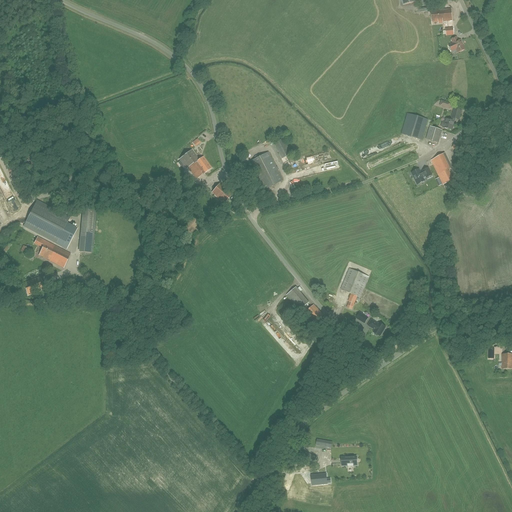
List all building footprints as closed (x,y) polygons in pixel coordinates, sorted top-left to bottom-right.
[(432,22),(438,22),(438,23),(443,23),(443,21),(452,20),(451,8),(431,10),(432,22)] [(452,52),(456,50),(458,53),(465,50),(460,40),(458,41),(457,37),(451,40),(453,43),(449,45),(452,52)] [(440,106),(451,109),(452,104),(441,100),(440,106)] [(460,121),(459,120),(462,111),(454,109),(451,121),(445,119),(444,124),(440,123),(438,127),(443,128),(452,130),(454,124),(456,124),(458,124),(459,122),(460,121)] [(426,126),(428,120),(407,114),(401,134),(422,140),(426,126)] [(438,143),(442,130),(430,127),(426,140),(438,143)] [(281,159),(290,154),(283,139),(274,144),(281,159)] [(456,142),(452,148),(458,154),(462,147),(456,142)] [(196,180),(212,168),(203,157),(199,160),(192,150),(179,160),(186,169),(188,168),(196,180)] [(264,190),(282,181),(268,152),(250,162),(264,190)] [(304,162),(313,160),(312,159),(314,158),(314,157),(324,155),(323,153),(312,155),(308,156),(309,157),(303,158),(304,162)] [(428,158),(440,183),(451,178),(446,168),(448,168),(441,153),(428,158)] [(417,185),(425,181),(423,178),(426,177),(426,178),(432,175),(428,168),(423,171),(420,173),(419,170),(412,173),(417,185)] [(5,174),(0,176),(0,191),(10,211),(22,205),(5,174)] [(224,204),(232,194),(220,183),(212,193),(224,204)] [(37,201),(24,226),(66,248),(76,229),(66,224),(69,218),(37,201)] [(91,253),(94,230),(82,229),(80,252),(91,253)] [(63,268),(71,254),(37,237),(34,244),(43,248),(39,255),(63,268)] [(349,269),(340,290),(351,294),(348,302),(349,302),(347,306),(352,308),(357,297),(360,298),(369,277),(349,269)] [(28,296),(44,289),(39,277),(23,284),(28,296)] [(299,311),(309,303),(296,287),(286,294),(299,311)] [(316,324),(324,316),(313,305),(305,313),(316,324)] [(356,318),(364,324),(368,318),(360,312),(356,318)] [(288,331),(274,314),(270,318),(284,334),(288,331)] [(264,319),(260,323),(265,329),(269,325),(264,319)] [(371,321),(367,326),(374,330),(373,333),(374,334),(374,335),(377,336),(378,336),(379,337),(385,328),(378,324),(378,325),(371,321)] [(309,334),(314,328),(309,323),(304,329),(309,334)] [(276,340),(290,358),(294,355),(281,337),(276,340)] [(511,369),(511,354),(502,354),(502,369),(511,369)] [(322,437),(326,427),(318,424),(315,434),(322,437)] [(317,440),(316,445),(331,448),(332,442),(317,440)] [(312,468),(316,456),(300,451),(297,462),(312,468)] [(354,465),(357,465),(357,457),(342,458),(342,466),(347,465),(347,467),(354,466),(354,465)] [(327,484),(327,483),(330,483),(330,479),(327,479),(326,474),(311,476),(312,486),(327,484)] [(288,492),(300,495),(303,481),(291,478),(288,492)]
